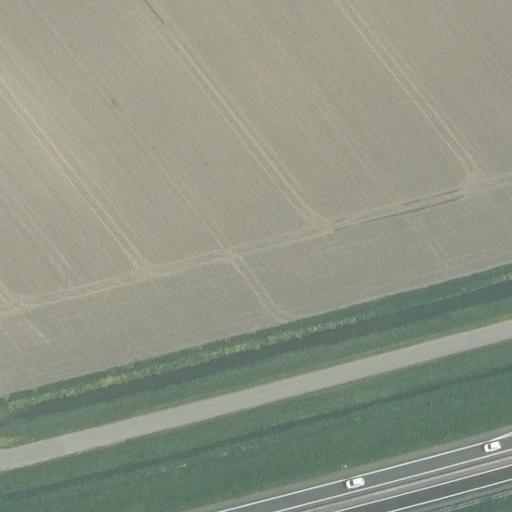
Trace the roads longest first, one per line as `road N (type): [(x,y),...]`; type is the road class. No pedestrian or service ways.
road 1 (unclassified): [(21,455),(511,328)]
road 2 (trunk): [(511,444),(231,511)]
road 3 (trunk): [(349,511),(511,470)]
